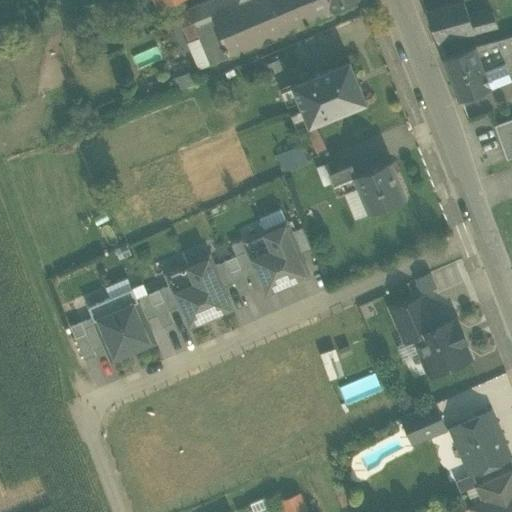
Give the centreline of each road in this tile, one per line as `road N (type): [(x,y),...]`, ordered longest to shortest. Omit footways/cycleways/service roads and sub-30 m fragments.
road 1 (residential): [(119,511),(81,409),(481,233)]
road 2 (residential): [(481,233),(389,0)]
road 3 (track): [(81,409),(0,191)]
